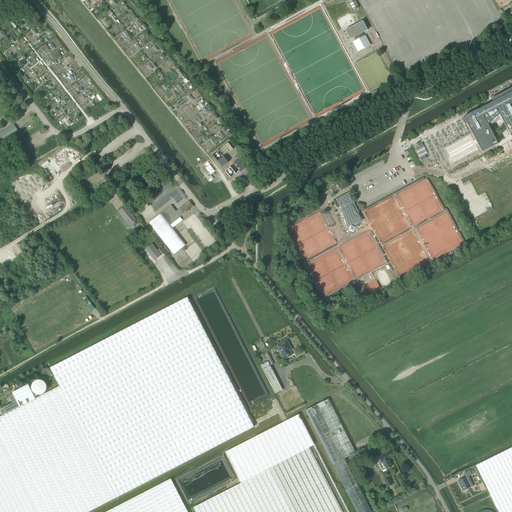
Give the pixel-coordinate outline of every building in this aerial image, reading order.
[(354,0),(350,0),(348,1),(353,10),(358,8),(354,0)] [(362,21),(346,30),(351,39),(354,37),(355,40),(355,41),(352,42),(358,51),(369,45),(370,45),(365,35),(364,36),(362,33),(367,30),(362,21)] [(469,136),(445,148),(453,162),(477,149),(474,144),(476,142),(482,152),(498,144),(483,115),(496,108),(511,137),(511,136),(511,91),(503,96),(492,102),(461,118),(465,125),(467,124),(475,140),(472,141),(469,136)] [(4,130),(0,133),(0,140),(1,142),(18,131),(13,124),(4,130)] [(233,149),(228,143),(222,147),(228,153),(233,149)] [(228,162),(223,156),(218,150),(212,155),(217,161),(222,167),(228,162)] [(245,167),(238,158),(233,163),(240,172),(245,167)] [(209,165),(205,168),(210,174),(214,171),(209,165)] [(234,172),(230,167),(225,171),(229,176),(234,172)] [(334,192),(337,191),(336,190),(340,188),(337,183),(334,185),(335,185),(331,187),(334,192)] [(343,211),(347,225),(361,221),(357,214),(359,213),(348,193),(342,196),(336,199),(342,211),(343,211)] [(184,214),(193,206),(189,200),(179,208),(175,211),(171,206),(160,214),(149,223),(174,254),(185,245),(170,225),(180,217),(184,213),(184,214)] [(129,225),(131,227),(136,223),(134,221),(136,219),(125,205),(114,214),(126,228),(129,225)] [(152,244),(145,249),(154,260),(161,255),(152,244)] [(187,297),(119,332),(185,462),(253,427),(187,297)] [(50,368),(59,386),(116,497),(185,462),(119,332),(50,368)] [(277,345),(284,359),(292,355),(289,351),(291,350),(286,340),(277,345)] [(270,365),(273,364),(268,353),(262,356),(264,360),(267,358),(270,365)] [(282,390),(267,361),(260,365),(275,393),(282,390)] [(0,511),(86,511),(116,497),(59,386),(35,398),(28,384),(12,392),(16,401),(0,409),(0,410),(2,415),(0,416),(0,511)] [(356,511),(370,511),(371,511),(344,458),(355,453),(328,399),(305,410),(356,511)] [(511,511),(511,447),(475,465),(498,511),(511,511)] [(342,511),(309,448),(193,507),(195,511),(342,511)] [(387,452),(378,456),(379,459),(381,463),(380,463),(383,470),(386,468),(386,469),(392,465),(389,460),(388,459),(390,458),(387,452)] [(465,477),(457,481),(463,491),(469,488),(473,486),(468,476),(474,473),(472,469),(463,473),(465,477)] [(387,487),(392,484),(389,477),(384,480),(387,487)] [(187,511),(170,479),(104,511),(187,511)]
